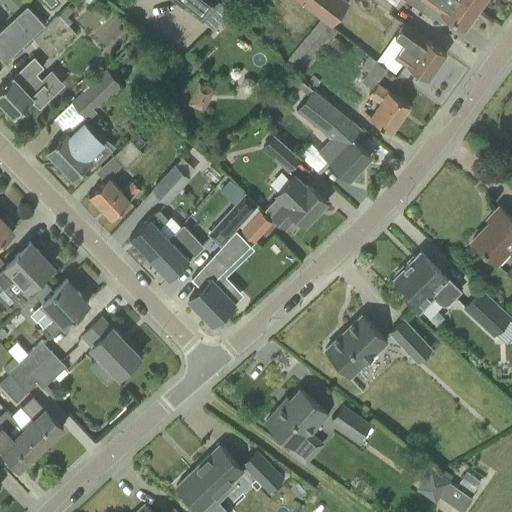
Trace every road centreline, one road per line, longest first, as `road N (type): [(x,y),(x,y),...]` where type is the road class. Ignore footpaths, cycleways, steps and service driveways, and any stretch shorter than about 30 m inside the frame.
road 1 (residential): [(214,365),(420,159),(511,32)]
road 2 (residential): [(214,365),(0,140)]
road 3 (residential): [(64,511),(214,365)]
